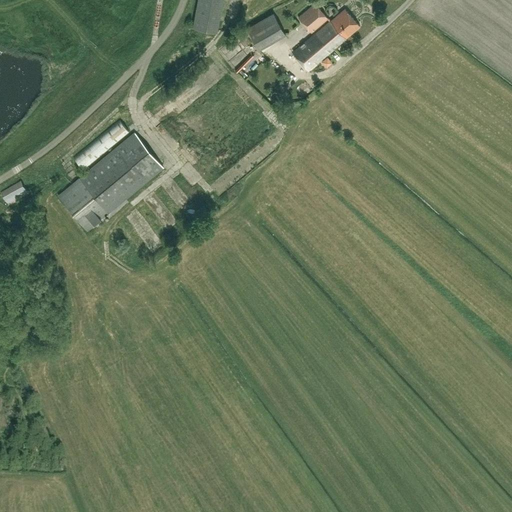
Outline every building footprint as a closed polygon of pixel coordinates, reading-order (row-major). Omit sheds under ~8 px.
[(197,0),(193,26),(217,31),(222,0),(197,0)] [(328,18),(314,3),(312,4),(298,17),(311,32),(328,18)] [(359,26),(345,8),(293,52),(308,70),(359,26)] [(273,13),(246,29),(259,50),(285,35),(273,13)] [(255,53),(234,75),(265,104),(278,90),(273,86),(277,81),(255,60),(259,56),(255,53)] [(320,63),(326,70),(335,63),(330,56),(320,63)] [(203,139),(244,101),(236,92),(195,130),(203,139)] [(214,169),(262,131),(251,117),(203,155),(214,169)] [(84,170),(129,132),(120,120),(74,158),(84,170)] [(163,167),(135,132),(58,195),(87,230),(163,167)] [(246,156),(226,173),(235,184),(255,167),(246,156)] [(9,205),(28,193),(20,180),(1,192),(9,205)] [(157,221),(167,212),(153,195),(142,204),(157,221)] [(184,203),(189,210),(193,208),(189,200),(184,203)] [(188,216),(191,223),(202,217),(199,210),(188,216)] [(140,216),(128,221),(132,231),(145,226),(140,216)] [(149,229),(138,237),(142,243),(149,238),(153,242),(157,239),(149,229)] [(129,320),(134,324),(141,327),(147,327),(154,324),(159,320),(163,315),(164,308),(164,303),(162,297),(158,293),(154,289),(149,287),(143,287),(137,288),(131,291),(127,296),(125,302),(124,309),(126,315),(129,320)]
